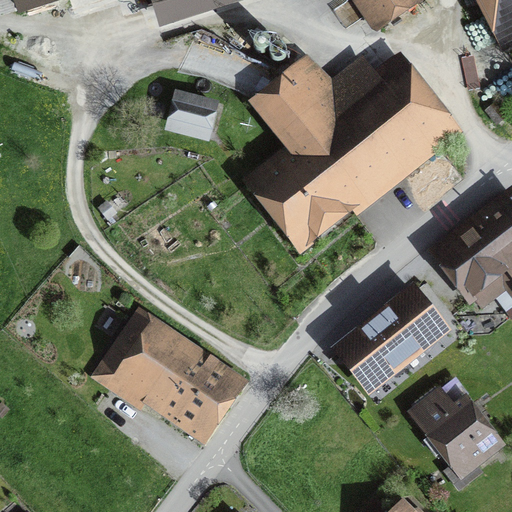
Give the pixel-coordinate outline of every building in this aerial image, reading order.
[(18,0),(22,11),(58,0),(163,0),(164,2),(171,0),(18,0)] [(359,0),(381,33),(433,0),(359,0)] [(511,0),(473,0),(505,60),(511,56),(511,0)] [(315,67),(265,105),(311,164),(266,198),(308,252),(459,136),(422,88),(396,107),(368,71),(336,95),(315,67)] [(497,104),(486,112),(497,126),(507,118),(497,104)] [(183,106),(175,135),(216,146),(224,116),(183,106)] [(511,213),(447,260),(478,303),(509,281),(511,285),(511,213)] [(414,295),(329,359),(359,398),(444,333),(414,295)] [(241,379),(141,312),(94,381),(136,409),(142,400),(200,439),(241,379)] [(461,394),(422,424),(466,483),(505,454),(461,394)]
